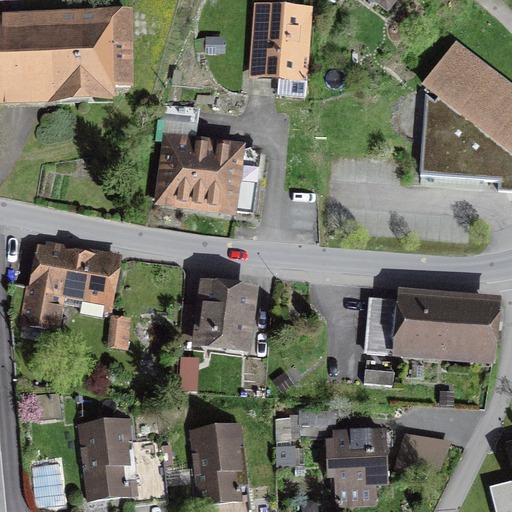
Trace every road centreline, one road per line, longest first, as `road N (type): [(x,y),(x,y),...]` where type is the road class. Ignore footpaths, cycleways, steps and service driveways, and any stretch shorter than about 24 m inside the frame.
road 1 (tertiary): [(0,214),(246,251),(448,268),(510,264)]
road 2 (residential): [(445,511),(493,415),(511,342)]
road 3 (residential): [(0,330),(16,511)]
